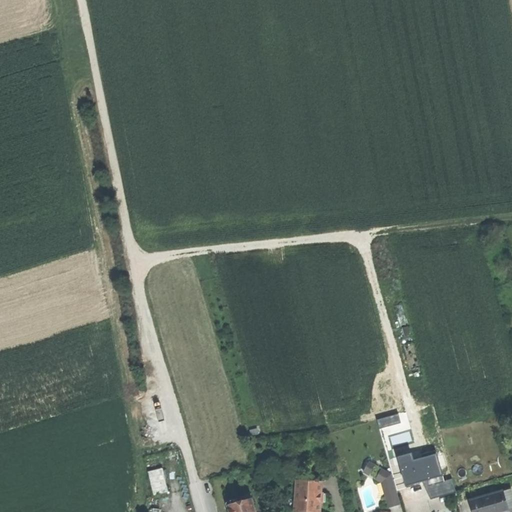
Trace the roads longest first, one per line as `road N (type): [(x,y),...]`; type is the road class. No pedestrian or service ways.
road 1 (track): [(82,0),(134,261),(198,480)]
road 2 (track): [(511,213),(134,261)]
